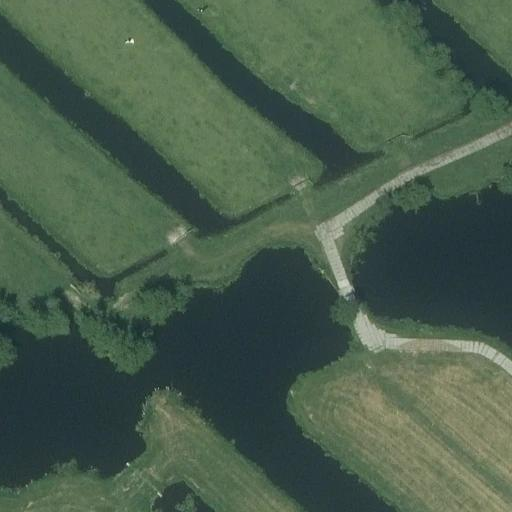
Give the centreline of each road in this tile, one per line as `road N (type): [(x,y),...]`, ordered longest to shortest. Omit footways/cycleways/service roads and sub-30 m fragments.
road 1 (track): [(0,97),(202,262),(109,316),(52,280)]
road 2 (track): [(511,128),(410,171),(327,225),(337,258)]
road 3 (track): [(511,366),(470,346),(388,343),(366,330),(337,258)]
road 4 (track): [(274,162),(327,225),(263,232),(202,262)]
